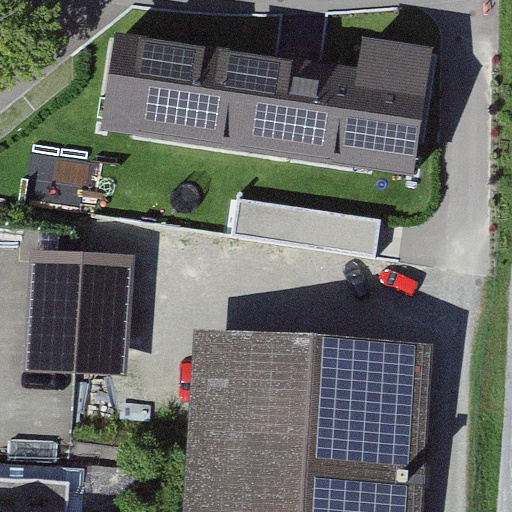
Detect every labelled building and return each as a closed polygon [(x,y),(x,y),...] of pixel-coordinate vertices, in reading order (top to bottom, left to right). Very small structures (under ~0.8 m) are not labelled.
[(113,36),(96,150),(415,196),(431,81),(113,36)] [(238,243),(381,256),(384,217),(242,204),(238,243)] [(24,380),(127,386),(134,265),(32,259),(24,380)] [(425,511),(435,357),(196,343),(185,511),(425,511)] [(75,511),(76,506),(0,503),(0,511),(75,511)]
